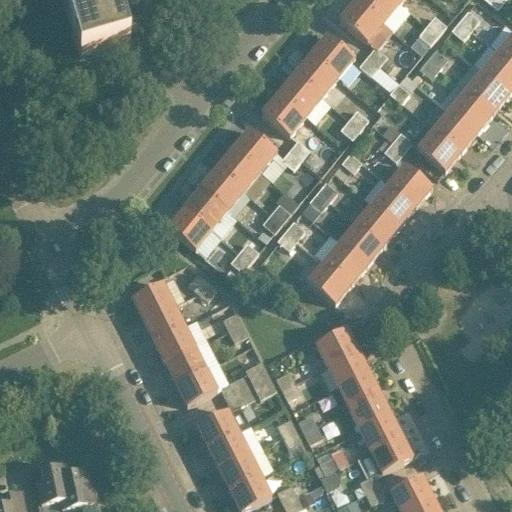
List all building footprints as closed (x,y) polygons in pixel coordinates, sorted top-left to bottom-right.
[(63,0),(81,61),(130,46),(130,45),(123,47),(109,0),(63,0)] [(361,0),(356,7),(384,30),(393,38),(410,18),(400,10),(387,0),(361,0)] [(387,0),(400,10),(408,0),(387,0)] [(502,0),(493,0),(487,8),(497,16),(507,4),(502,0)] [(367,49),(384,30),(356,7),(339,26),(367,49)] [(468,17),(460,26),(472,36),(479,27),(468,17)] [(434,23),(427,32),(438,41),(446,32),(434,23)] [(463,47),(472,36),(460,26),(451,37),(463,47)] [(419,42),(422,45),(430,51),(438,41),(427,32),(419,42)] [(511,40),(498,58),(511,69),(511,40)] [(327,42),(310,61),(339,85),(355,65),(342,54),(327,42)] [(374,52),(367,62),(379,72),(380,72),(387,63),(374,52)] [(435,56),(427,65),(439,75),(447,66),(435,56)] [(510,100),(511,97),(511,69),(498,58),(482,77),(510,100)] [(294,81),(322,104),(339,85),(310,61),(294,81)] [(379,72),(367,62),(358,72),(371,82),(379,73),(379,72)] [(394,69),(387,63),(380,72),(387,78),(394,69)] [(439,75),(427,65),(419,75),(431,85),(439,75)] [(379,73),(371,82),(391,98),(397,90),(398,89),(379,73)] [(494,120),(510,100),(482,77),(465,97),(494,120)] [(294,81),(278,101),(306,124),(322,104),(294,81)] [(355,115),(363,104),(340,86),(332,96),(355,115)] [(401,110),(409,99),(410,99),(398,89),(389,100),(401,110)] [(465,97),(449,116),(477,140),(494,120),(465,97)] [(306,124),(278,101),(262,120),(277,133),(289,143),(306,124)] [(357,116),(349,126),(360,135),(368,125),(357,116)] [(461,159),(477,140),(449,116),(434,136),(433,136),(461,159)] [(340,136),(352,145),(360,135),(349,126),(340,136)] [(428,130),(427,131),(424,129),(415,142),(423,148),(417,155),(445,179),(461,159),(433,136),(434,136),(428,130)] [(277,159),(264,148),(249,136),(233,155),(261,179),(277,159)] [(400,138),(392,148),(404,158),(412,148),(400,138)] [(297,147),(289,156),(301,166),(309,156),(297,147)] [(384,158),(396,168),(404,158),(392,148),(384,158)] [(233,155),(216,175),(245,198),(261,179),(233,155)] [(301,166),(289,156),(281,166),(293,176),(301,166)] [(341,169),(353,179),(361,168),(350,159),(341,169)] [(432,194),(417,181),(405,171),(388,191),(416,214),(432,194)] [(200,194),(228,218),(245,198),(216,175),(200,194)] [(416,214),(388,191),(380,184),(364,204),(372,210),(400,233),(416,214)] [(325,188),(317,198),(329,208),(337,198),(325,188)] [(200,194),(184,214),(212,237),(228,218),(200,194)] [(329,208),(317,198),(309,208),(320,218),(329,208)] [(279,210),(271,220),(282,229),(290,220),(279,210)] [(400,233),(372,210),(356,230),(384,253),(400,233)] [(183,246),(195,257),(212,237),(184,214),(168,234),(183,246)] [(293,224),(307,234),(313,226),(299,216),(293,224)] [(262,230),(274,240),(282,229),(271,220),(262,230)] [(293,227),(285,237),(297,247),(305,237),(293,227)] [(367,272),(384,253),(356,230),(340,249),(367,272)] [(270,242),(262,236),(257,242),(266,248),(270,242)] [(297,247),(285,237),(277,247),(288,257),(297,247)] [(314,260),(324,268),(323,269),(351,292),(367,272),(340,249),(330,241),(314,260)] [(250,269),(252,266),(258,258),(246,249),(238,259),(250,269)] [(230,269),(242,278),(250,269),(238,259),(230,269)] [(351,292),(323,269),(307,288),(335,312),(351,292)] [(225,281),(234,287),(239,281),(230,275),(225,281)] [(197,299),(206,287),(196,279),(187,291),(197,299)] [(217,296),(212,291),(206,287),(197,299),(208,308),(217,296)] [(174,311),(163,289),(132,305),(143,326),(174,311)] [(143,326),(154,348),(185,332),(174,311),(143,326)] [(222,326),(228,337),(242,330),(236,319),(222,326)] [(154,348),(165,370),(196,354),(208,348),(197,327),(185,332),(154,348)] [(248,342),(242,330),(228,337),(234,349),(248,342)] [(347,335),(329,344),(317,350),(328,372),(358,357),(347,335)] [(207,376),(196,354),(165,370),(176,391),(207,376)] [(369,378),(358,357),(328,372),(339,393),(369,378)] [(221,395),(226,406),(270,385),(262,369),(261,369),(245,377),(247,381),(229,390),(220,394),(221,395)] [(218,397),(221,395),(220,394),(229,390),(218,370),(207,376),(176,391),(187,413),(218,397)] [(276,385),(281,395),(295,389),(289,378),(276,385)] [(339,393),(350,415),(380,400),(369,378),(339,393)] [(270,385),(226,406),(232,417),(258,404),(260,407),(276,398),(270,385)] [(301,400),(295,389),(281,395),(287,407),(301,400)] [(361,437),(391,421),(380,400),(350,415),(361,437)] [(208,454),(239,438),(228,416),(197,432),(208,454)] [(298,428),(303,438),(317,432),(311,421),(298,428)] [(401,443),(391,421),(361,437),(372,458),(401,443)] [(275,432),(281,444),(295,437),(289,425),(275,432)] [(323,444),(317,432),(303,438),(310,451),(323,444)] [(219,476),(262,454),(251,433),(239,439),(239,438),(208,454),(219,476)] [(295,437),(281,444),(287,456),(301,449),(295,437)] [(412,465),(401,443),(372,458),(358,465),(368,484),(374,481),(375,483),(383,480),(412,465)] [(325,482),(339,475),(349,470),(341,453),(328,460),(331,464),(319,470),(325,482)] [(219,476),(230,497),(261,481),(273,475),(262,454),(219,476)] [(41,511),(39,511),(38,511),(62,511),(62,508),(59,495),(70,493),(67,481),(65,472),(45,476),(48,487),(37,489),(41,511)] [(86,477),(67,481),(70,493),(59,495),(62,508),(62,511),(87,511),(98,510),(95,495),(90,496),(86,477)] [(237,511),(254,511),(259,510),(272,503),(261,481),(230,497),(237,511)] [(365,500),(380,492),(375,483),(374,481),(368,484),(359,489),(365,500)] [(421,482),(404,491),(392,498),(398,511),(416,511),(433,504),(421,482)] [(277,499),(283,510),(298,503),(292,491),(277,499)] [(298,503),(303,511),(315,506),(313,503),(322,498),(323,495),(321,491),(310,496),(304,499),(298,503)] [(386,504),(380,492),(365,500),(371,511),(386,504)] [(24,511),(22,498),(2,503),(4,511),(0,511),(24,511)] [(331,501),(336,511),(348,507),(345,500),(338,498),(331,501)] [(302,511),(303,511),(298,503),(283,510),(283,511),(302,511)]
